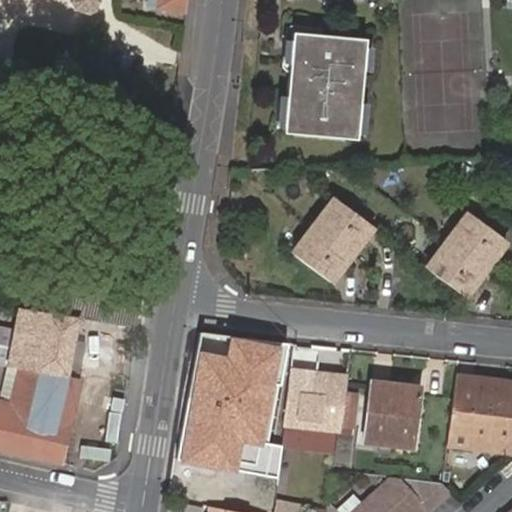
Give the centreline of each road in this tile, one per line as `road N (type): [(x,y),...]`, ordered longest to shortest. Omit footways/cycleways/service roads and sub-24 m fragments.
road 1 (residential): [(511,342),(176,301)]
road 2 (tertiary): [(221,0),(176,301)]
road 3 (tertiary): [(176,301),(144,506)]
road 4 (residential): [(0,477),(144,506)]
